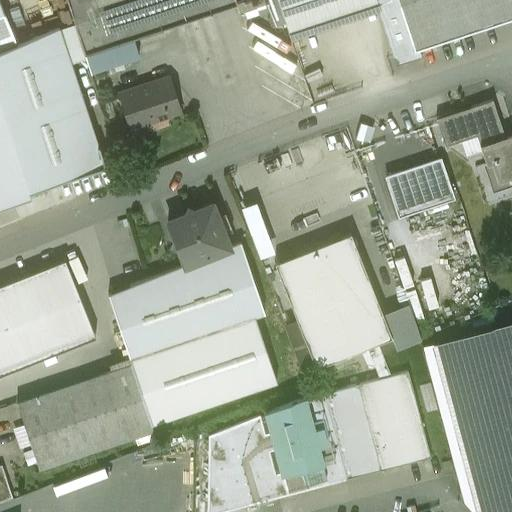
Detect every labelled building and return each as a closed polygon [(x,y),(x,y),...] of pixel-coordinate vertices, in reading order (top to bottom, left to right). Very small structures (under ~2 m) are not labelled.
[(235,0),(66,0),(74,23),(84,53),(132,37),(236,3),(235,0)] [(278,0),(290,35),(379,6),(376,0),(278,0)] [(415,51),(398,0),(376,0),(379,6),(398,65),(422,57),(419,49),(415,51)] [(511,0),(398,0),(415,51),(419,49),(511,18),(511,0)] [(0,2),(0,49),(16,43),(0,2)] [(74,23),(59,28),(71,62),(85,57),(84,53),(74,23)] [(0,49),(0,210),(110,174),(71,62),(59,28),(16,43),(0,49)] [(132,37),(84,53),(85,57),(90,72),(138,57),(132,37)] [(169,77),(118,93),(129,127),(180,111),(169,77)] [(511,133),(504,136),(492,100),(470,107),(472,112),(438,124),(445,145),(476,135),(486,164),(491,162),(497,182),(511,176),(511,133)] [(440,157),(385,176),(398,216),(454,198),(440,157)] [(211,203),(193,210),(187,208),(185,213),(167,221),(174,239),(171,245),(177,247),(178,247),(184,264),(185,265),(229,247),(229,246),(211,203)] [(350,232),(274,262),(315,366),(366,346),(379,378),(390,375),(377,342),(391,336),(382,312),(350,232)] [(229,247),(185,265),(184,264),(108,294),(129,357),(254,316),(264,313),(240,242),(229,246),(229,247)] [(64,259),(0,284),(0,373),(95,336),(64,259)] [(420,298),(412,301),(418,318),(426,315),(420,298)] [(408,303),(382,312),(391,336),(396,348),(421,338),(408,303)] [(254,316),(129,357),(131,363),(151,424),(276,382),(254,316)] [(511,321),(436,341),(481,511),(505,511),(511,510),(511,321)] [(131,363),(98,374),(98,375),(16,402),(38,468),(153,429),(153,428),(152,428),(151,424),(131,363)] [(379,378),(357,383),(379,470),(430,456),(407,370),(390,375),(379,378)] [(357,383),(323,392),(345,479),(379,470),(357,383)] [(260,414),(208,435),(206,511),(220,511),(345,479),(323,392),(298,398),(265,412),(281,471),(275,473),(260,414)] [(1,464),(0,464),(0,501),(12,497),(1,464)]
